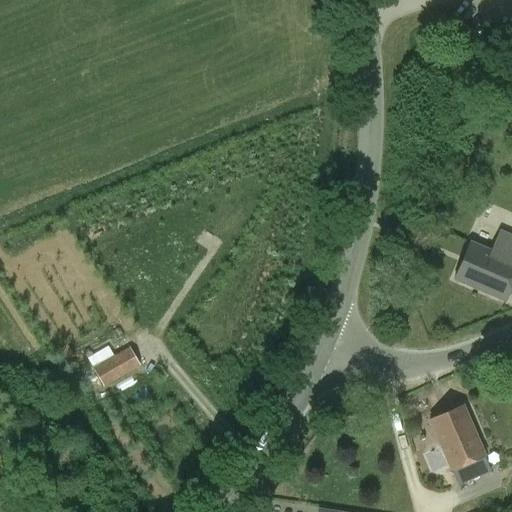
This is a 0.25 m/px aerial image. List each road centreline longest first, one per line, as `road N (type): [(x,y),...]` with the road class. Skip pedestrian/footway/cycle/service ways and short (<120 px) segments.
road 1 (tertiary): [(324,342),(350,276),(370,168),(362,0)]
road 2 (tertiary): [(211,511),(324,342)]
road 3 (unclassified): [(324,342),(383,362),(429,363),(511,336)]
